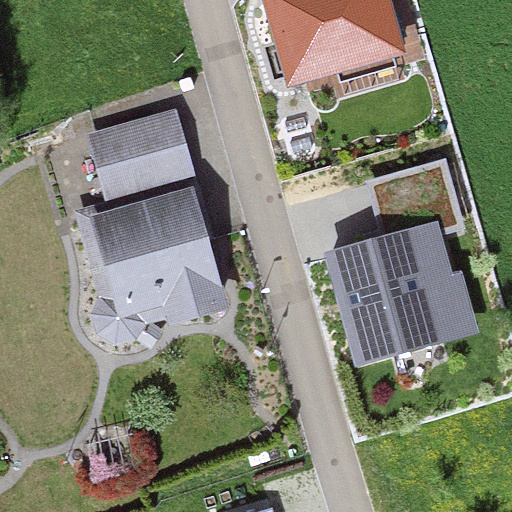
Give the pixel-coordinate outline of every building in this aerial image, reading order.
[(407,52),(392,0),(263,0),(289,86),(338,72),(394,55),(407,52)] [(397,66),(394,55),(338,72),(342,83),(397,66)] [(197,178),(177,110),(88,135),(108,204),(197,178)] [(367,182),(383,236),(438,220),(443,235),(466,228),(446,159),(367,182)] [(108,204),(76,211),(100,298),(92,315),(95,336),(117,347),(136,340),(149,324),(166,320),(170,326),(230,310),(195,187),(199,185),(197,178),(108,204)] [(443,235),(438,220),(383,236),(324,252),(356,367),(480,332),(463,270),(453,272),(443,235)]
